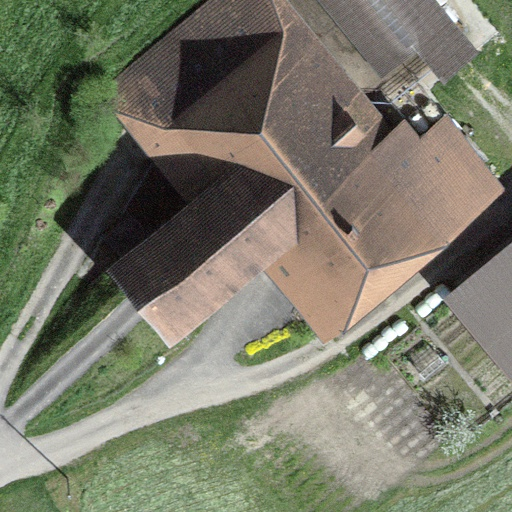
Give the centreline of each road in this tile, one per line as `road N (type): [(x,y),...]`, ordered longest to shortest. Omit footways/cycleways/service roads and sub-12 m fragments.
road 1 (track): [(0,277),(105,62),(172,0)]
road 2 (track): [(0,391),(137,162)]
road 3 (track): [(322,348),(511,203)]
road 4 (track): [(0,438),(133,306)]
